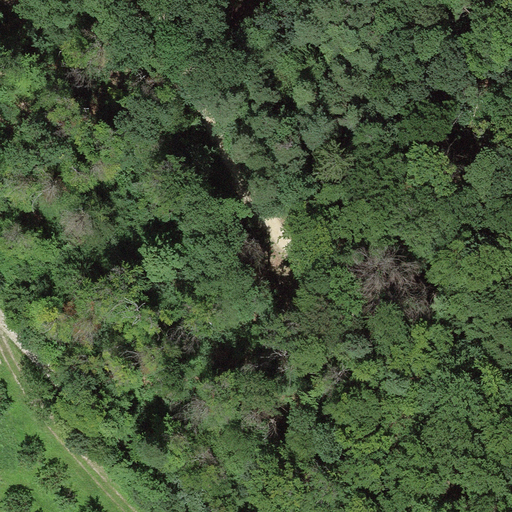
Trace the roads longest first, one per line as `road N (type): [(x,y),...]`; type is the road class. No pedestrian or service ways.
road 1 (track): [(132,0),(322,290),(440,423),(503,511)]
road 2 (track): [(274,511),(240,471),(96,401),(0,317)]
road 3 (track): [(0,334),(43,416),(133,511)]
